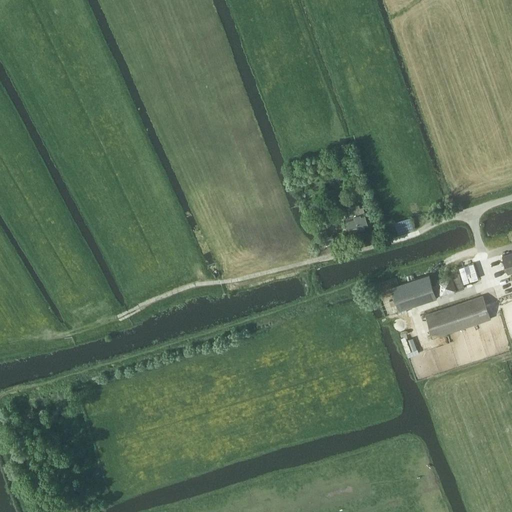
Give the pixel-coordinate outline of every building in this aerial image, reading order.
[(442,203),(432,206),(434,212),(443,209),(442,203)] [(350,210),(344,212),(346,218),(350,230),(368,224),(365,212),(363,206),(360,207),(359,204),(348,207),(350,210)] [(322,236),(319,238),(322,247),(332,243),(331,242),(334,240),(332,235),(329,237),(326,230),(320,232),(322,236)] [(511,272),(511,252),(502,255),(508,273),(511,272)] [(475,263),(473,263),(477,274),(474,275),(476,279),(483,277),(479,262),(475,263)] [(470,264),(465,266),(469,281),(475,280),(473,275),(476,274),(475,271),(472,271),(470,264)] [(399,310),(437,297),(429,274),(391,287),(399,310)] [(436,280),(441,295),(456,290),(451,275),(436,280)] [(491,319),(483,295),(425,315),(433,338),(491,319)]
